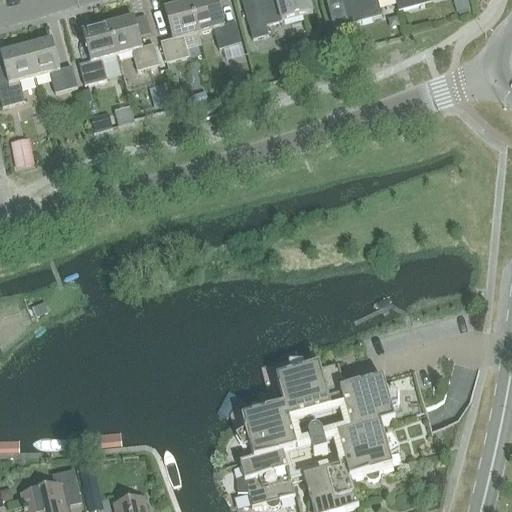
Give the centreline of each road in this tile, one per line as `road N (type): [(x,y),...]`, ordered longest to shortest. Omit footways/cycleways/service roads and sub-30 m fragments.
road 1 (residential): [(0,226),(35,223),(499,77)]
road 2 (tertiary): [(478,511),(511,371)]
